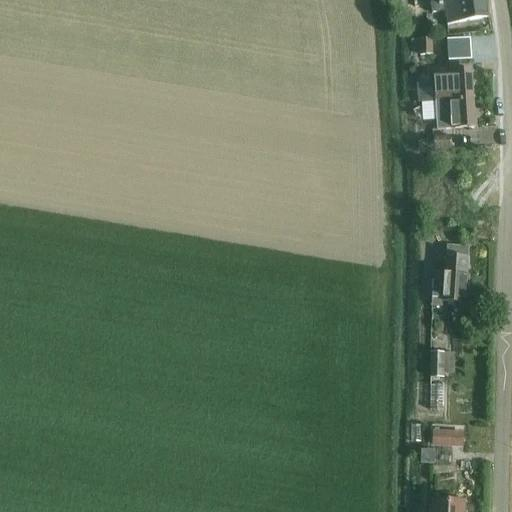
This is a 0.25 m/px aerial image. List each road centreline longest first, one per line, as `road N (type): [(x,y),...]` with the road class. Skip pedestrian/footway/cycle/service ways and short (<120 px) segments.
road 1 (residential): [(505,316),(509,130),(495,0)]
road 2 (unclassified): [(499,511),(505,316)]
